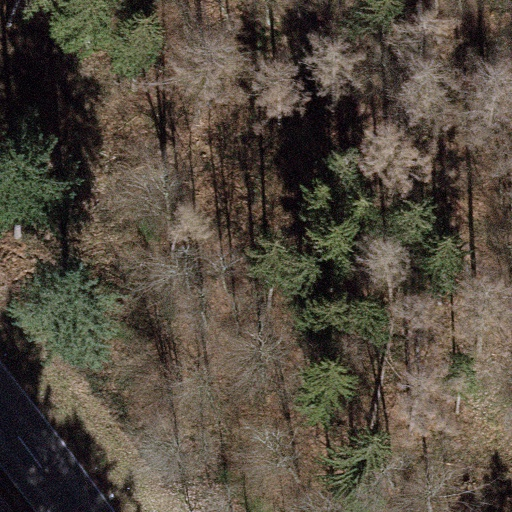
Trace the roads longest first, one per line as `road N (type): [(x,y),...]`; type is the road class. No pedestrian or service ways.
road 1 (track): [(511,304),(298,0)]
road 2 (secondary): [(0,408),(80,511)]
